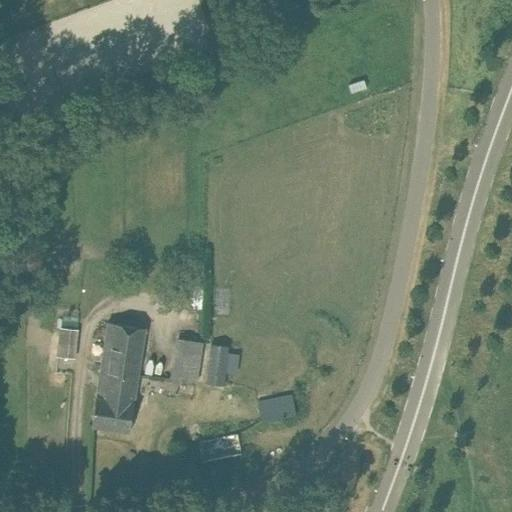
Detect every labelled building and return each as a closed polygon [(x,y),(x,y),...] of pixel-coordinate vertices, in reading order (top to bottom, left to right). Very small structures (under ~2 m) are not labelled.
[(188,0),(195,52),(216,49),(210,0),(188,0)] [(243,0),(230,9),(248,35),(280,14),(277,9),(286,2),(284,0),(243,0)] [(108,322),(100,371),(138,377),(145,328),(108,322)] [(55,355),(74,357),(78,328),(58,326),(55,355)] [(197,381),(202,343),(203,342),(203,340),(175,335),(168,376),(197,381)] [(202,343),(197,381),(197,382),(223,385),(227,346),(209,344),(202,343)] [(100,371),(97,396),(96,396),(92,426),(129,432),(134,402),(138,377),(100,371)] [(258,402),(262,421),(296,414),(292,396),(258,402)] [(198,441),(203,462),(242,453),(238,434),(198,441)]
